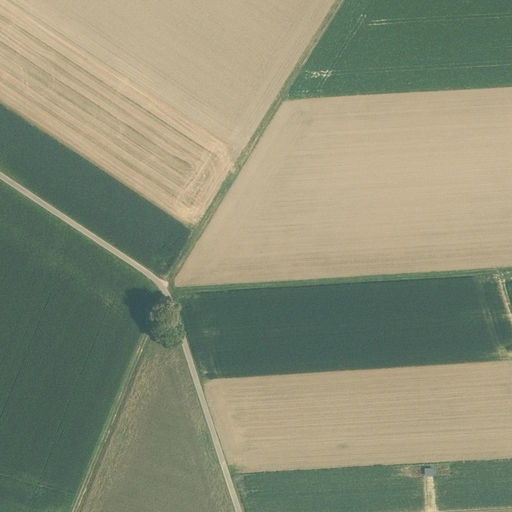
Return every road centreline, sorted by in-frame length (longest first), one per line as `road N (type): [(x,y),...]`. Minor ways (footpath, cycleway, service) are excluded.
road 1 (track): [(511,309),(501,276),(166,295),(75,511)]
road 2 (track): [(237,511),(164,289),(0,178)]
road 3 (track): [(340,0),(164,289)]
